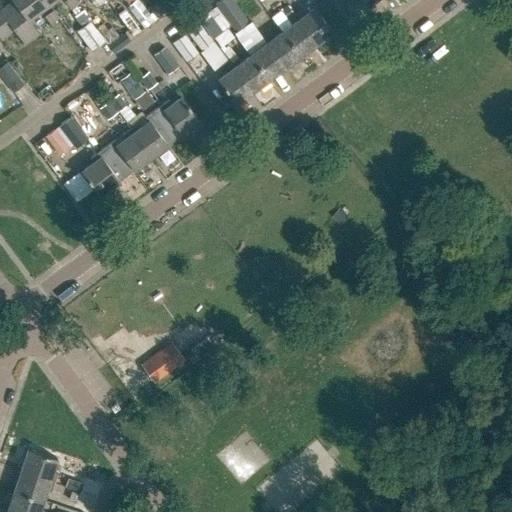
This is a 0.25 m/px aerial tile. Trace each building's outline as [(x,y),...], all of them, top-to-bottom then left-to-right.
[(27,19),(41,8),(45,13),(43,15),(48,23),(57,17),(47,4),(44,0),(12,0),(14,2),(9,6),(6,3),(0,7),(0,39),(13,30),(22,43),(37,33),(27,19)] [(44,0),(47,4),(52,0),(63,0),(69,8),(77,2),(75,0),(44,0)] [(139,23),(149,15),(137,0),(136,0),(127,7),(135,17),(139,23)] [(174,0),(161,0),(149,9),(156,19),(177,4),(174,0)] [(236,33),(250,23),(232,0),(219,0),(214,4),(236,33)] [(376,0),(358,0),(365,8),(376,0)] [(314,46),(332,32),(314,8),(304,15),(301,12),(293,18),(314,46)] [(206,28),(217,20),(211,13),(201,20),(206,28)] [(139,23),(144,29),(154,21),(149,15),(139,23)] [(314,46),(293,18),(286,23),(289,26),(281,33),(299,57),(314,46)] [(76,31),(91,51),(105,41),(89,21),(76,31)] [(203,28),(193,35),(202,48),(212,41),(203,28)] [(114,53),(131,41),(124,32),(114,39),(107,44),(114,53)] [(299,57),(281,33),(272,39),(269,35),(263,40),(284,68),(299,57)] [(198,54),(184,34),(171,43),(186,63),(198,54)] [(284,68),(263,40),(254,46),(257,50),(250,55),(268,80),(284,68)] [(153,55),(167,75),(178,67),(164,47),(153,55)] [(268,80),(250,55),(240,62),(237,59),(232,63),(253,91),(268,80)] [(7,62),(0,67),(0,75),(12,93),(23,84),(7,62)] [(253,91),(232,63),(222,70),(225,74),(217,80),(235,104),(253,91)] [(147,90),(157,83),(148,72),(139,79),(147,90)] [(146,91),(144,92),(130,73),(119,81),(134,100),(135,99),(142,109),(153,101),(146,91)] [(43,103),(54,95),(47,86),(36,93),(43,103)] [(117,113),(126,106),(118,95),(109,101),(117,113)] [(198,122),(180,97),(171,104),(168,100),(151,112),(173,140),(198,122)] [(108,120),(117,114),(108,102),(99,109),(108,120)] [(173,140),(151,112),(144,117),(147,122),(139,128),(136,124),(127,130),(148,159),(173,140)] [(87,140),(70,117),(58,126),(75,149),(87,140)] [(68,147),(54,129),(44,137),(58,155),(68,147)] [(148,159),(127,130),(121,134),(124,139),(116,145),(113,141),(104,147),(126,175),(148,159)] [(126,175),(104,147),(89,158),(92,162),(80,171),(98,196),(126,175)] [(198,360),(214,347),(206,337),(190,350),(198,360)] [(182,360),(170,343),(141,365),(153,381),(182,360)] [(50,472),(55,458),(26,448),(19,470),(52,481),(55,473),(50,472)] [(49,491),(52,481),(19,470),(12,489),(41,498),(45,489),(49,491)] [(83,483),(67,478),(65,487),(80,492),(83,483)] [(38,509),(41,498),(12,489),(6,507),(20,511),(41,511),(42,511),(38,509)]
